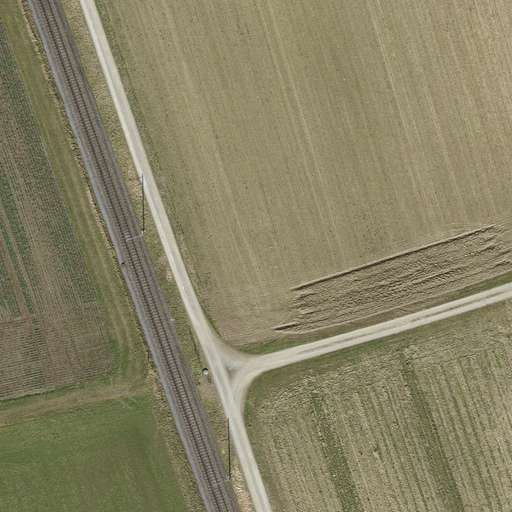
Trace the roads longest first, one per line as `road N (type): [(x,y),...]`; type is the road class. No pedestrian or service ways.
road 1 (track): [(86,0),(268,511)]
road 2 (track): [(221,380),(511,291)]
road 3 (track): [(0,416),(141,387)]
